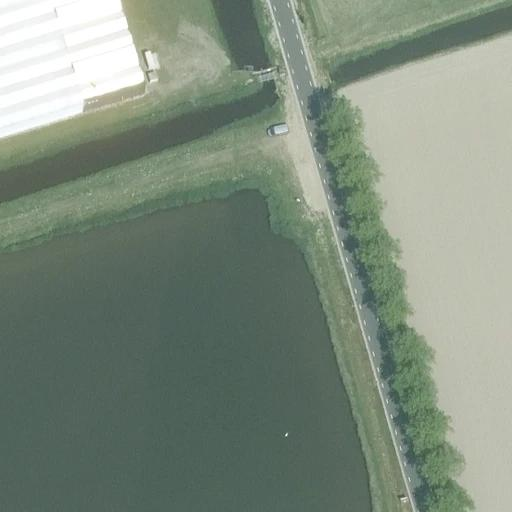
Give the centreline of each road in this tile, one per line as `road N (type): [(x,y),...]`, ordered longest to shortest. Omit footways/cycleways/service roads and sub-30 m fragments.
road 1 (unclassified): [(422,511),(279,0)]
road 2 (track): [(314,133),(0,231)]
